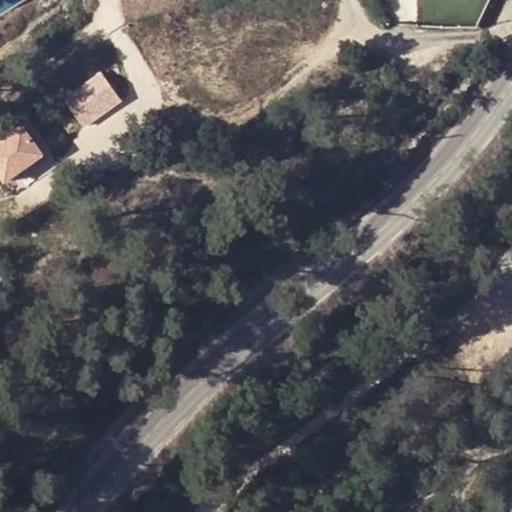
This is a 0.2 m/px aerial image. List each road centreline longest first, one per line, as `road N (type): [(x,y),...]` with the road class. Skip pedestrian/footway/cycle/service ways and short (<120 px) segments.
road 1 (secondary): [(511,81),(459,149),(163,404),(77,511)]
road 2 (track): [(511,266),(209,511)]
road 3 (residential): [(349,0),(356,27),(370,39),(398,45),(511,37)]
road 4 (residential): [(109,0),(87,43),(0,103)]
